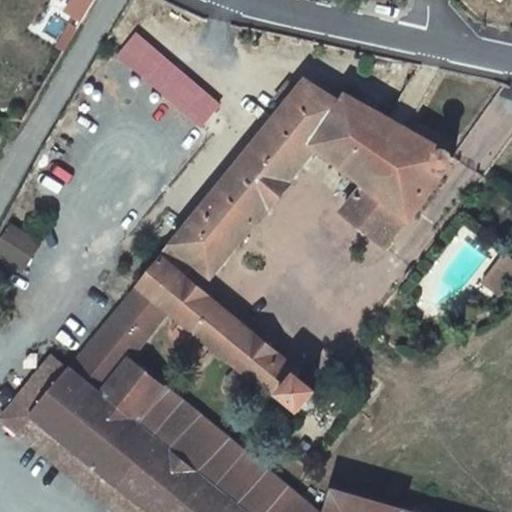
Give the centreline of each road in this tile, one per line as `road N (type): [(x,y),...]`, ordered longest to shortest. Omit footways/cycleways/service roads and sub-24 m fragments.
road 1 (unclassified): [(114,0),(0,194)]
road 2 (unclassified): [(430,42),(244,0)]
